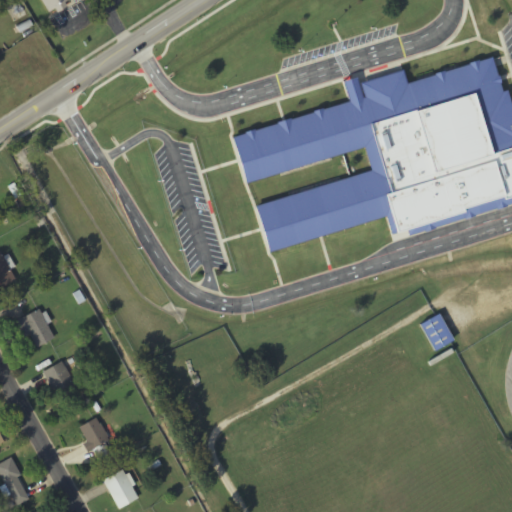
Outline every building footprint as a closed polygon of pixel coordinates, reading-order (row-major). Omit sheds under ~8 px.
[(358,88),(364,110),(246,145),(259,188),(376,154),(382,175),(263,210),(278,260),(396,225),(402,247),(511,214),(511,89),(505,64),(417,89),(414,79),(369,92),(367,86),(358,88)] [(0,288),(13,281),(0,256),(0,288)] [(29,352),(53,339),(37,310),(13,324),(29,352)] [(419,325),(431,352),(450,344),(438,316),(419,325)] [(40,374),(56,402),(77,390),(61,362),(40,374)] [(78,427),(94,461),(111,453),(94,419),(78,427)] [(0,464),(0,480),(15,507),(29,499),(7,460),(0,464)] [(101,481),(116,510),(137,500),(123,470),(101,481)]
